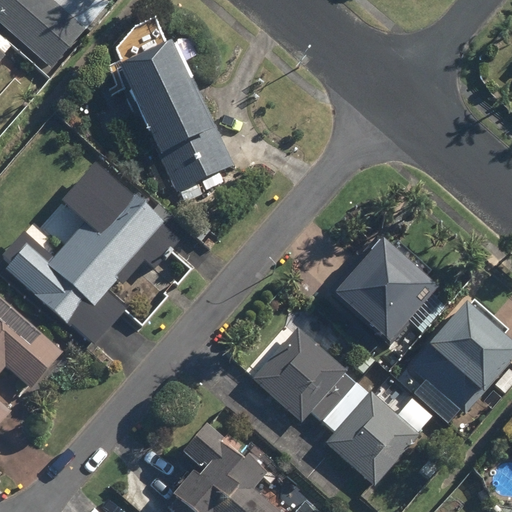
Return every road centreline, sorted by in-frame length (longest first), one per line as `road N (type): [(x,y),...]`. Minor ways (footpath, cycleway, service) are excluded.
road 1 (residential): [(397,98),(33,511)]
road 2 (residential): [(511,197),(397,98)]
road 3 (residential): [(397,98),(284,0)]
road 4 (residential): [(397,98),(482,0)]
